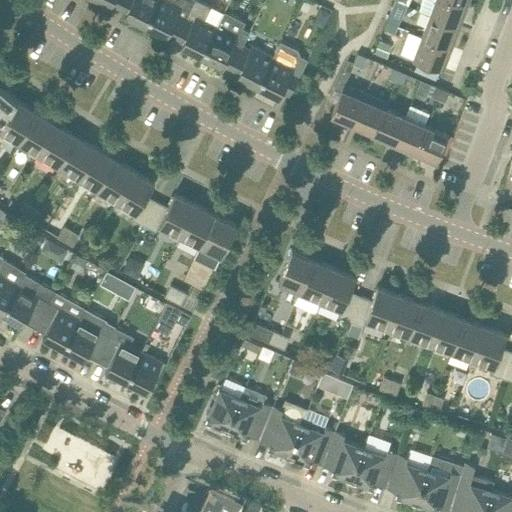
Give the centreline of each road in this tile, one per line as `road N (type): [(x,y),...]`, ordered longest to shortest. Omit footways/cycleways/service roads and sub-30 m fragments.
road 1 (residential): [(452,232),(288,161),(12,0)]
road 2 (residential): [(194,454),(0,349)]
road 3 (residential): [(452,232),(499,119),(492,84),(511,32)]
road 4 (residential): [(336,511),(194,454)]
